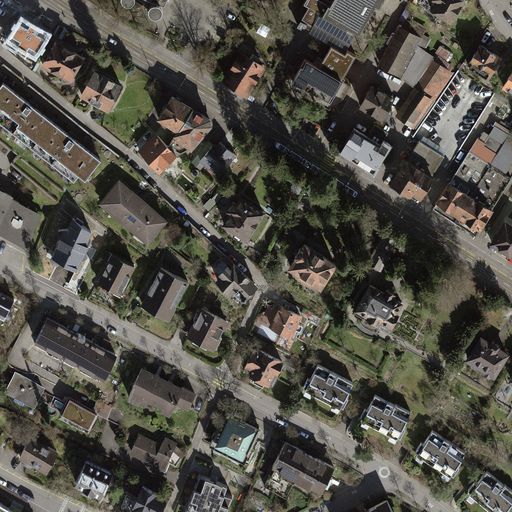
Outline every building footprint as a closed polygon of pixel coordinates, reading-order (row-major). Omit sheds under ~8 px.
[(149,0),(157,3),(151,6),(149,9),(148,12),(150,16),(153,18),(157,18),(160,17),(162,14),(162,10),(161,5),(165,7),(168,0),(121,0),(123,3),(126,6),(130,6),(133,4),(135,1),(135,0),(149,0)] [(309,6),(303,18),(316,25),(328,18),(347,29),(348,28),(360,34),(374,8),(378,10),(383,0),(306,0),(305,3),(309,6)] [(422,0),(420,3),(431,11),(432,9),(450,21),(463,1),(461,0),(422,0)] [(49,37),(22,19),(8,42),(35,59),(49,37)] [(380,65),(401,77),(417,49),(422,39),(402,27),(380,65)] [(55,41),(41,65),(69,80),(82,56),(55,41)] [(290,70),(286,77),(328,101),(355,54),(342,47),(340,50),(331,45),(323,60),(316,56),(312,63),(305,59),(296,74),(290,70)] [(480,45),(467,65),(488,77),(500,58),(480,45)] [(441,48),(439,55),(452,59),(454,53),(441,48)] [(431,58),(417,49),(401,77),(414,84),(431,58)] [(238,53),(223,79),(248,93),(263,67),(238,53)] [(448,70),(431,58),(414,84),(412,86),(417,89),(399,117),(411,125),(448,70)] [(94,71),(82,94),(89,99),(89,100),(100,105),(108,109),(121,85),(94,71)] [(511,71),(503,86),(511,91),(511,71)] [(54,119),(4,80),(0,84),(0,119),(33,145),(54,119)] [(360,105),(383,118),(394,98),(371,86),(360,105)] [(158,117),(178,130),(191,108),(172,96),(158,117)] [(209,119),(191,108),(178,130),(168,147),(181,151),(191,147),(210,124),(209,119)] [(104,159),(54,119),(33,145),(83,185),(104,159)] [(387,133),(374,125),(369,132),(383,140),(387,133)] [(380,144),(354,128),(340,149),(373,170),(389,144),(383,140),(380,144)] [(489,135),(484,143),(498,152),(503,143),(489,135)] [(503,143),(498,152),(511,160),(511,158),(511,137),(508,135),(503,143)] [(157,136),(147,144),(139,151),(158,171),(181,151),(168,147),(157,136)] [(135,147),(139,151),(147,144),(143,139),(135,147)] [(419,140),(407,160),(430,175),(443,156),(419,140)] [(197,164),(201,160),(200,159),(213,144),(208,141),(192,159),(197,164)] [(490,164),(498,152),(484,143),(482,146),(476,141),(469,151),(490,164)] [(214,143),(213,144),(200,159),(201,160),(217,174),(235,155),(220,142),(216,146),(214,143)] [(469,151),(449,183),(470,196),(490,164),(469,151)] [(503,173),(511,160),(498,152),(490,164),(503,173)] [(432,176),(430,175),(407,160),(405,159),(391,182),(411,195),(412,192),(418,196),(432,176)] [(490,164),(470,196),(478,201),(479,199),(485,203),(483,205),(491,209),(511,177),(503,173),(490,164)] [(101,201),(147,240),(165,219),(120,180),(101,201)] [(454,221),(470,196),(449,183),(433,208),(454,221)] [(0,214),(9,197),(11,195),(4,192),(3,194),(0,192),(0,214)] [(475,235),(491,209),(483,205),(485,203),(479,199),(478,201),(470,196),(454,221),(475,235)] [(18,202),(9,197),(0,214),(0,228),(26,242),(32,231),(30,230),(38,215),(17,204),(18,202)] [(263,211),(240,197),(235,205),(232,203),(227,210),(231,213),(224,223),(246,238),(249,236),(252,231),(251,229),(263,211)] [(51,260),(76,273),(91,242),(89,241),(92,234),(73,218),(68,231),(59,232),(60,240),(51,260)] [(511,224),(505,220),(491,243),(511,256),(511,224)] [(369,263),(379,268),(395,240),(381,232),(375,242),(379,244),(369,263)] [(296,257),(290,266),(299,271),(298,275),(308,283),(311,279),(314,281),(315,282),(318,285),(321,285),(324,280),(325,278),(334,263),(303,245),(301,248),(299,248),(295,254),(296,257)] [(108,261),(98,280),(119,291),(133,265),(111,254),(107,261),(108,261)] [(255,285),(233,263),(229,268),(227,266),(228,265),(222,260),(214,268),(219,274),(220,273),(222,274),(217,280),(230,292),(234,288),(241,296),(246,295),(255,285)] [(161,267),(142,304),(168,317),(187,280),(161,267)] [(384,292),(370,284),(356,308),(367,315),(365,319),(377,325),(377,324),(387,330),(397,313),(395,311),(401,302),(391,296),(394,292),(386,288),(384,292)] [(16,301),(0,292),(0,313),(7,317),(16,301)] [(297,322),(300,315),(280,305),(270,325),(290,335),(293,328),(298,330),(300,329),(302,326),(301,324),(297,322)] [(226,321),(201,308),(188,333),(215,348),(221,336),(219,334),(226,321)] [(71,331),(47,319),(34,343),(58,356),(71,331)] [(77,334),(71,331),(58,356),(78,366),(79,363),(90,341),(84,338),(85,336),(78,332),(77,334)] [(481,337),(468,357),(485,368),(485,372),(489,374),(493,373),(494,374),(507,353),(497,347),(498,345),(492,341),(490,343),(481,337)] [(115,354),(90,341),(79,363),(103,376),(115,354)] [(259,352),(253,350),(246,364),(251,366),(248,373),(272,384),(278,373),(276,372),(281,361),(260,350),(259,352)] [(306,387),(305,389),(332,403),(331,406),(337,409),(339,407),(340,407),(341,405),(343,406),(348,396),(346,395),(353,382),(317,364),(310,378),(308,377),(303,385),(306,387)] [(169,411),(176,398),(181,387),(141,367),(131,385),(129,396),(139,401),(143,394),(163,404),(161,408),(169,411)] [(42,387),(15,373),(6,390),(15,394),(13,399),(23,403),(25,399),(34,404),(42,387)] [(182,386),(181,387),(176,398),(188,404),(194,392),(182,386)] [(363,417),(362,419),(389,434),(388,437),(394,441),(396,438),(396,437),(397,435),(399,436),(405,426),(402,425),(410,411),(395,403),(394,404),(375,394),(367,408),(364,407),(360,415),(363,417)] [(87,428),(95,413),(96,412),(93,410),(69,398),(60,414),(87,428)] [(98,400),(93,410),(96,412),(95,413),(106,418),(110,406),(98,400)] [(213,435),(209,443),(244,461),(244,460),(249,462),(260,440),(254,437),(259,427),(241,418),(242,415),(235,411),(232,413),(228,411),(215,435),(213,435)] [(418,451),(416,453),(443,470),(441,473),(447,477),(449,475),(450,475),(451,473),(453,474),(459,465),(456,464),(465,451),(432,429),(423,443),(421,441),(416,450),(418,451)] [(159,445),(138,435),(130,451),(154,462),(153,465),(161,468),(162,466),(164,466),(175,443),(163,437),(159,445)] [(30,437),(20,454),(46,468),(56,450),(48,446),(48,447),(30,437)] [(293,479),(298,478),(310,454),(285,441),(273,463),(264,485),(285,496),(293,479)] [(333,466),(310,454),(298,478),(308,484),(310,481),(322,487),(333,466)] [(110,471),(86,460),(76,483),(100,493),(110,471)] [(470,490),(469,492),(492,511),(506,511),(509,508),(507,507),(511,501),(511,489),(505,483),(503,484),(486,470),(476,483),(474,481),(468,488),(470,490)] [(199,475),(184,511),(225,511),(232,497),(225,495),(227,487),(217,481),(199,475)] [(158,511),(165,496),(142,486),(132,507),(130,506),(128,510),(130,511),(158,511)] [(392,511),(386,500),(361,511),(392,511)]
